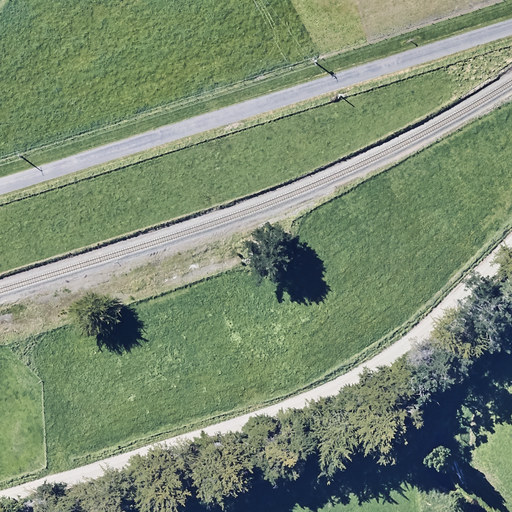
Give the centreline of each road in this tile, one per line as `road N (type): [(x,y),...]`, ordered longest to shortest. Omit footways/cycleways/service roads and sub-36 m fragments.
road 1 (residential): [(511,242),(431,323),(347,383),(0,500)]
road 2 (unclassified): [(0,187),(511,27)]
